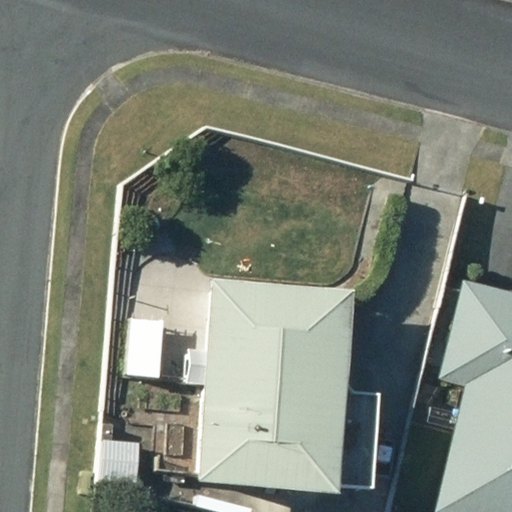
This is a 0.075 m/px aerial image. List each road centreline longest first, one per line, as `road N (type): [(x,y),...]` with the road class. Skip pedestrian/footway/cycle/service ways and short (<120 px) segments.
road 1 (residential): [(33,0),(0,317)]
road 2 (residential): [(253,0),(511,70)]
